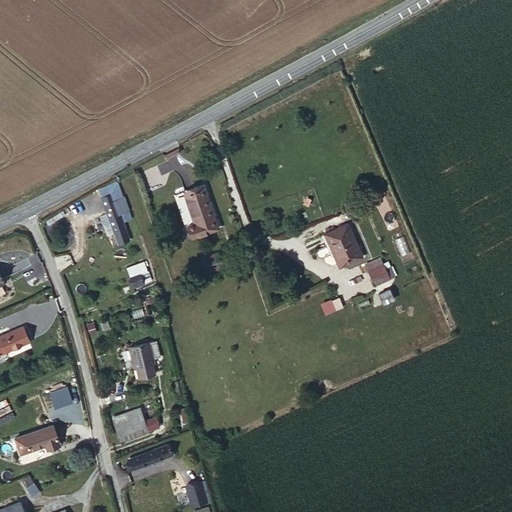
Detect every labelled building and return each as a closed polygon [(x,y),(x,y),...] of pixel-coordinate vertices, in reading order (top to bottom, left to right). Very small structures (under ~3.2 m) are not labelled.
[(182,189),(193,217),(213,210),(201,182),(182,189)] [(126,235),(110,193),(100,197),(116,239),(126,235)] [(213,210),(193,217),(186,220),(190,233),(217,223),(213,210)] [(335,267),(359,257),(344,224),(321,234),(335,267)] [(216,250),(221,265),(227,263),(222,248),(216,250)] [(216,250),(202,256),(208,271),(221,265),(216,250)] [(363,263),(367,270),(380,264),(387,261),(385,254),(363,263)] [(132,288),(144,284),(141,273),(147,271),(145,261),(125,267),(132,288)] [(380,264),(386,277),(393,274),(387,261),(380,264)] [(372,284),(386,277),(380,264),(367,270),(372,284)] [(379,302),(388,300),(384,289),(375,293),(379,302)] [(154,300),(152,294),(142,297),(144,303),(154,300)] [(324,314),(343,308),(339,296),(320,303),(324,314)] [(0,332),(0,343),(2,349),(27,338),(21,323),(0,332)] [(134,366),(136,365),(152,362),(154,361),(153,356),(159,354),(155,338),(128,344),(134,366)] [(152,362),(136,365),(140,377),(155,372),(152,362)] [(116,439),(143,431),(138,407),(110,415),(116,439)] [(55,418),(23,429),(30,445),(49,437),(52,442),(63,437),(55,418)] [(129,464),(169,452),(168,444),(127,457),(129,464)] [(39,450),(20,454),(21,463),(41,460),(39,450)] [(207,502),(201,480),(187,484),(193,506),(207,502)] [(25,485),(32,497),(38,493),(32,482),(25,485)] [(26,511),(22,498),(0,505),(0,511),(26,511)]
